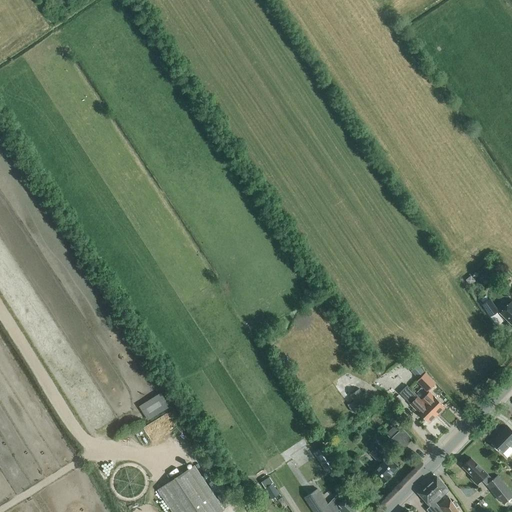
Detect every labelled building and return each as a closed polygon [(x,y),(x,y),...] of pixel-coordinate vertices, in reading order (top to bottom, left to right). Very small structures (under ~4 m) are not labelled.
[(511,298),(509,302),(499,313),(511,325),(511,298)] [(489,299),(482,305),(491,317),(499,312),(492,303),(489,299)] [(424,373),(417,365),(410,371),(417,379),(424,373)] [(429,390),(433,385),(423,375),(418,380),(419,382),(418,383),(423,388),(425,386),(429,390)] [(425,404),(422,401),(406,386),(399,393),(418,411),(417,412),(428,423),(437,415),(425,404)] [(359,410),(368,402),(359,389),(349,395),(353,400),(351,401),(357,409),(358,409),(359,410)] [(151,420),(173,406),(164,391),(141,405),(151,420)] [(422,401),(425,404),(437,415),(445,407),(433,396),(431,398),(428,394),(423,399),(422,401)] [(172,412),(144,426),(151,439),(179,426),(172,412)] [(399,431),(394,426),(385,434),(398,448),(401,445),(404,448),(412,440),(402,429),(399,431)] [(511,449),(509,447),(511,443),(511,431),(507,426),(491,442),(507,458),(511,452),(511,449)] [(326,473),(337,465),(324,445),(313,453),(326,473)] [(384,457),(375,448),(369,454),(378,462),(382,458),(384,460),(373,473),(383,483),(390,476),(389,476),(396,468),(397,466),(388,457),(386,458),(384,456),(384,457)] [(471,458),(462,467),(473,477),(471,479),(477,485),(481,480),(486,485),(498,501),(500,500),(503,504),(511,497),(511,494),(498,476),(493,480),(487,474),(471,458)] [(171,511),(221,511),(224,510),(195,465),(157,490),(171,511)] [(265,488),(273,483),(270,478),(261,483),(264,488),(265,488)] [(430,482),(428,484),(440,498),(445,493),(447,495),(449,493),(448,491),(449,490),(438,478),(435,481),(433,479),(430,482)] [(272,499),(280,494),(273,483),(265,488),(272,499)] [(422,492),(419,495),(430,506),(427,509),(428,511),(458,511),(456,508),(451,511),(450,511),(443,502),(438,505),(436,503),(440,498),(428,484),(421,490),(422,492)] [(317,489),(304,498),(313,511),(336,511),(340,510),(341,511),(354,511),(358,509),(347,498),(344,501),(337,495),(327,504),(317,489)] [(448,497),(443,502),(450,511),(451,511),(456,508),(458,506),(454,501),(451,503),(448,497)]
